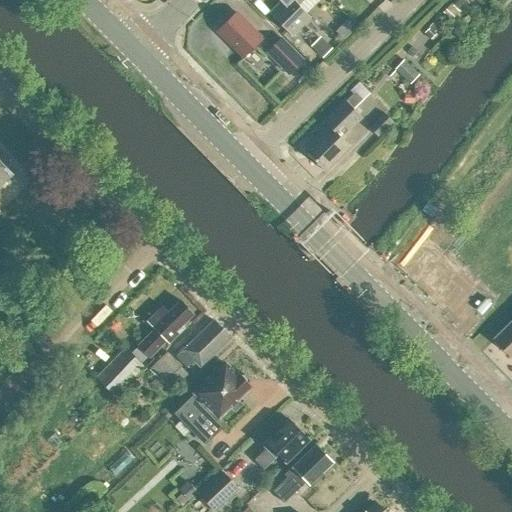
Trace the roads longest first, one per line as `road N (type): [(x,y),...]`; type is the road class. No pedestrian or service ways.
road 1 (residential): [(423,511),(0,79)]
road 2 (secondary): [(511,433),(242,165)]
road 3 (residential): [(242,165),(409,0)]
road 4 (track): [(388,281),(511,101)]
road 5 (secondary): [(242,165),(133,53)]
